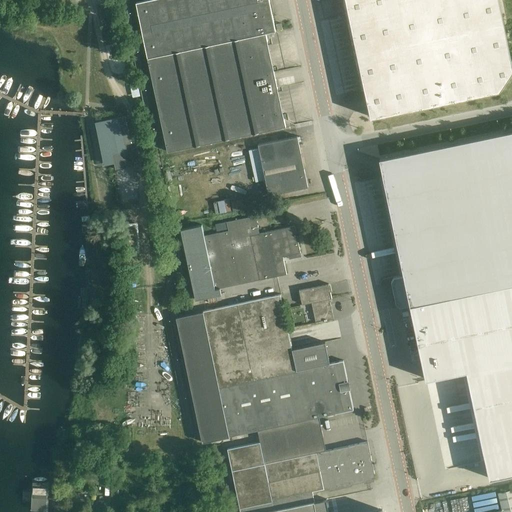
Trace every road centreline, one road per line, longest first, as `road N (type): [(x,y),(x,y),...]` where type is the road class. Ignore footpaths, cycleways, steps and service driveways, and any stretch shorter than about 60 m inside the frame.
road 1 (unclassified): [(407,511),(332,149)]
road 2 (unclassified): [(332,149),(511,109)]
road 3 (unclassified): [(332,149),(302,0)]
